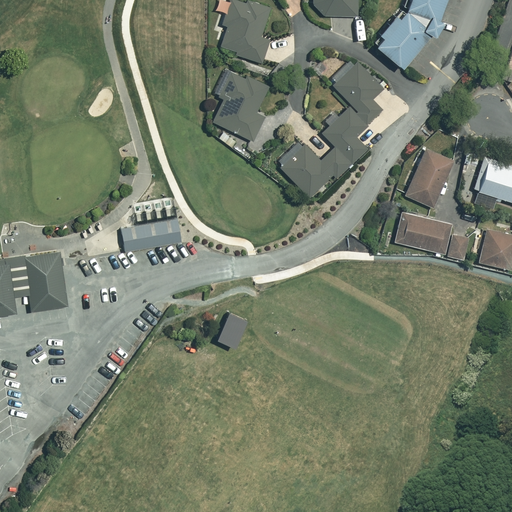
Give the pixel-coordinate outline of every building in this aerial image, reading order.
[(269,9),(237,0),(229,0),(223,25),(227,26),(220,51),(262,62),(268,39),(261,37),(269,9)] [(357,0),(313,0),(313,4),(323,15),(357,16),(357,0)] [(444,0),(408,0),(405,8),(398,17),(394,13),(378,33),(382,36),(374,45),(401,67),(430,32),(434,35),(442,20),(438,18),(444,0)] [(382,88),(351,58),(328,81),(351,104),(338,118),(333,113),(326,120),(331,124),(322,133),(335,146),(321,160),(300,140),(276,164),(310,197),(332,175),(337,179),(367,148),(355,136),(382,110),(371,99),(382,88)] [(246,80),(225,70),(214,93),(224,98),(213,121),(253,141),(264,117),(256,112),(269,86),(249,76),(246,80)] [(453,161),(426,149),(405,195),(431,207),(453,161)] [(511,165),(484,156),(473,189),(511,201),(511,165)] [(450,225),(401,213),(394,242),(443,254),(450,225)] [(120,227),(124,251),(180,241),(176,217),(120,227)] [(511,264),(511,235),(486,229),(478,262),(511,270),(511,264)] [(467,238),(452,235),(447,257),(462,260),(467,238)] [(0,312),(14,311),(12,296),(27,293),(29,310),(67,306),(60,262),(59,249),(22,255),(22,253),(2,256),(3,257),(0,257),(0,312)] [(228,311),(215,338),(233,347),(246,320),(228,311)]
